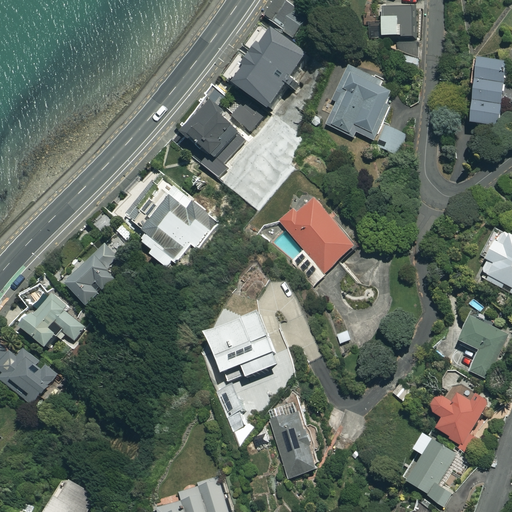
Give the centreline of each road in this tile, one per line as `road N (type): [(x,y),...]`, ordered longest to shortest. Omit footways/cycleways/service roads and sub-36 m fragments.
road 1 (trunk): [(0,274),(130,139),(240,0)]
road 2 (residential): [(436,0),(427,177),(453,196),(511,156)]
